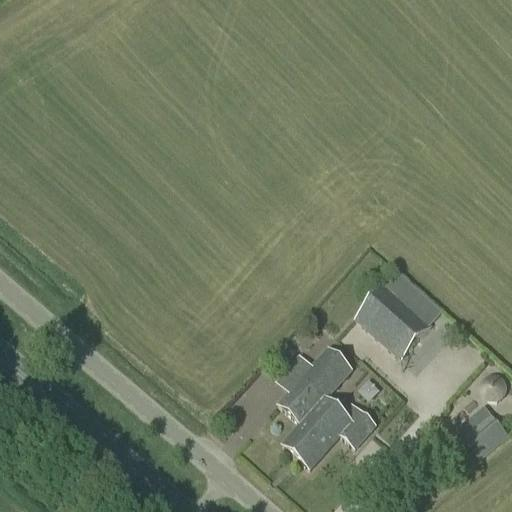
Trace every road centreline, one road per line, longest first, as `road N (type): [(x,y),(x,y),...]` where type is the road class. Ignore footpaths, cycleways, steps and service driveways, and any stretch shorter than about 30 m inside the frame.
road 1 (unclassified): [(255,511),(0,285)]
road 2 (primary): [(179,511),(0,357)]
